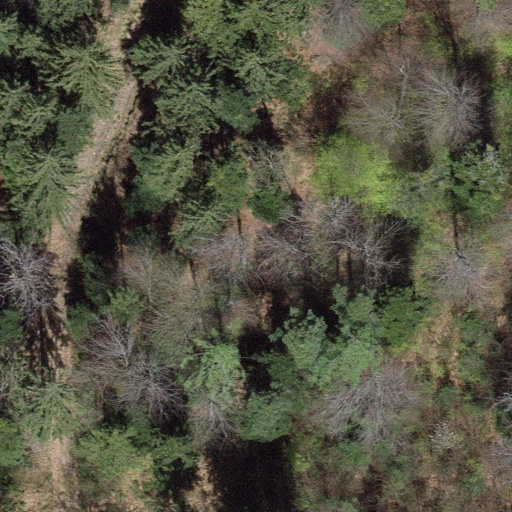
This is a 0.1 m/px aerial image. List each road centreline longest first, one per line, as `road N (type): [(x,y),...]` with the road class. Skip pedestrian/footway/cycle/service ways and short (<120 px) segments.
road 1 (track): [(146,0),(66,261),(59,402),(65,511)]
road 2 (track): [(62,321),(0,435)]
